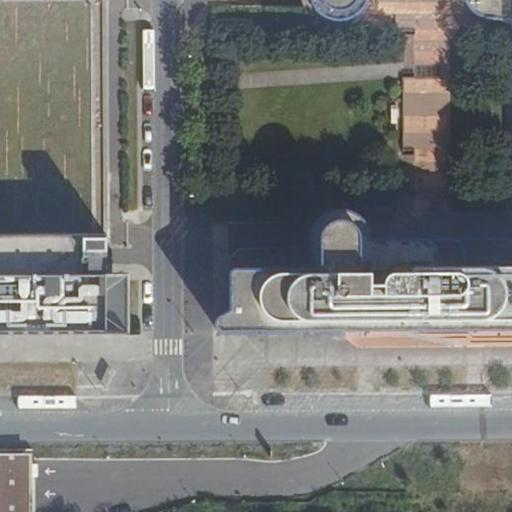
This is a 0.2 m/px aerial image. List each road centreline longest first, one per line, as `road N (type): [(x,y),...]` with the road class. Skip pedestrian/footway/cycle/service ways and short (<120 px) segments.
road 1 (unclassified): [(170,426),(165,0)]
road 2 (unclassified): [(511,424),(170,426)]
road 3 (unclassified): [(170,426),(0,426)]
